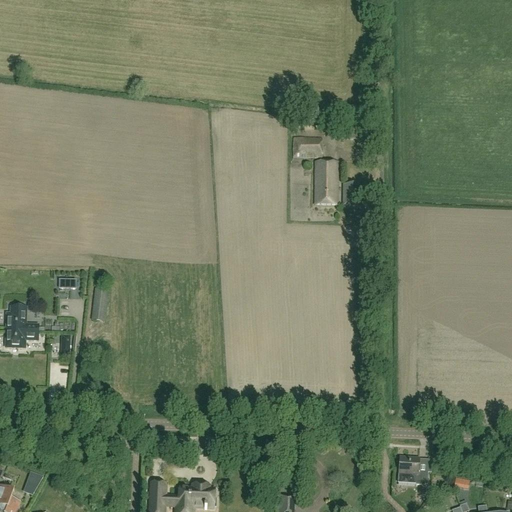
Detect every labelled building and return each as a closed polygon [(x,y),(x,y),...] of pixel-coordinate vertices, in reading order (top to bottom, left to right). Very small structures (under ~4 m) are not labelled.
[(292,158),(322,159),(322,140),(293,139),(292,158)] [(338,163),(315,162),(315,206),(337,206),(338,163)] [(361,186),(343,186),(344,206),(361,206),(361,186)] [(123,303),(139,304),(142,271),(126,269),(123,303)] [(110,303),(111,292),(93,289),(89,320),(103,322),(105,302),(110,303)] [(7,315),(7,332),(38,333),(39,327),(26,327),(26,309),(16,309),(12,309),(11,309),(11,316),(7,315)] [(38,333),(7,332),(6,349),(25,350),(25,342),(38,342),(38,333)] [(34,388),(34,378),(14,379),(15,389),(34,388)] [(419,460),(400,459),(398,484),(415,485),(415,486),(424,487),(425,474),(418,473),(419,460)] [(151,486),(150,511),(163,511),(164,507),(176,508),(176,511),(193,511),(193,509),(213,510),(214,491),(208,491),(208,488),(193,487),(192,491),(180,490),(180,499),(164,499),(165,487),(151,486)] [(14,492),(0,487),(0,506),(1,507),(0,508),(0,511),(17,511),(21,503),(11,500),(14,492)] [(280,497),(279,511),(294,511),(295,498),(280,497)]
